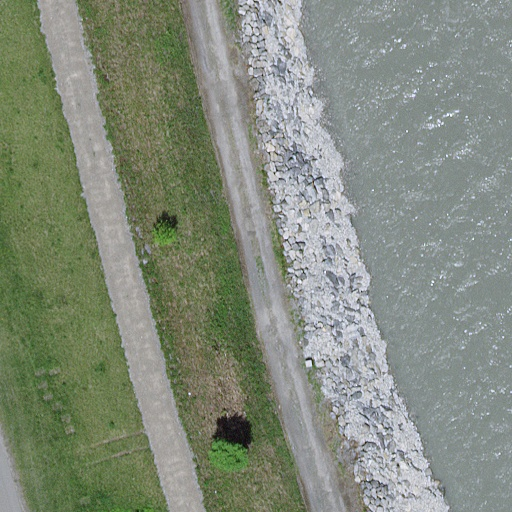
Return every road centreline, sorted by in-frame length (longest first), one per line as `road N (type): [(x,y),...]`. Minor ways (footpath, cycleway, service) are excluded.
road 1 (track): [(200,0),(260,266),(336,511)]
road 2 (track): [(61,0),(156,407),(191,511)]
